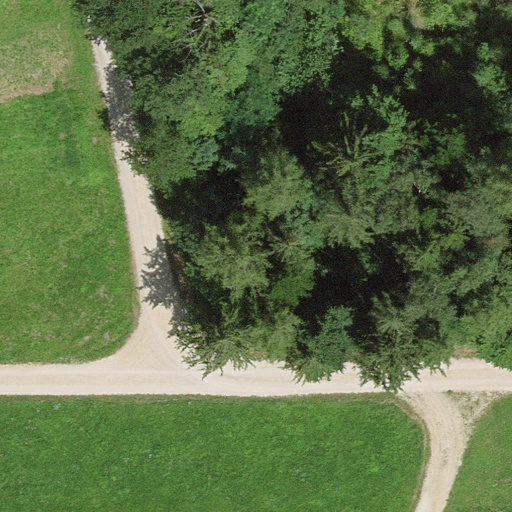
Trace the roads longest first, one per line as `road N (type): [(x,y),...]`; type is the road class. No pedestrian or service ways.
road 1 (track): [(511,381),(0,380)]
road 2 (track): [(171,382),(147,219),(96,0)]
road 3 (track): [(409,511),(450,383)]
